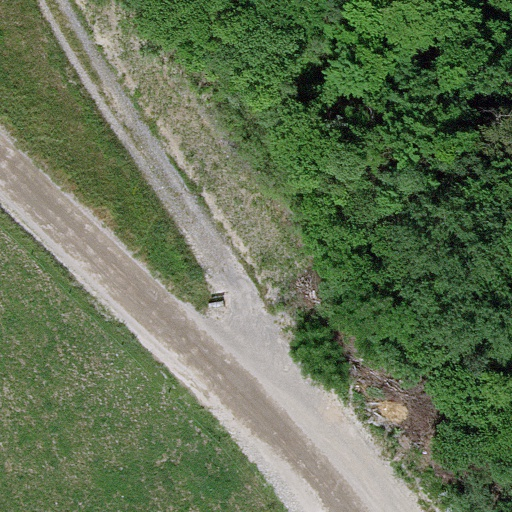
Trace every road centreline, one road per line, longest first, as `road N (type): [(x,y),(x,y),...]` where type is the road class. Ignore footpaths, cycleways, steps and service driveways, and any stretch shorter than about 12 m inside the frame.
road 1 (track): [(65,0),(339,436),(413,511)]
road 2 (track): [(338,511),(307,466),(0,169)]
